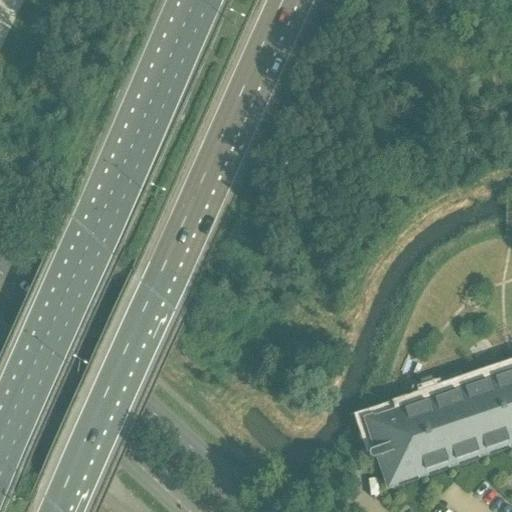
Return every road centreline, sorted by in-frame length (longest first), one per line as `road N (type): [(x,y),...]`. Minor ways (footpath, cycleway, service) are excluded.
road 1 (primary): [(60,511),(290,0)]
road 2 (primary): [(202,0),(0,456)]
road 3 (secondary): [(261,511),(0,275)]
road 4 (secondary): [(0,337),(185,511)]
